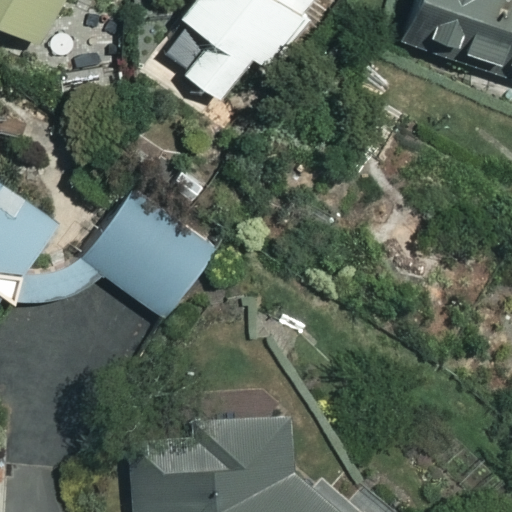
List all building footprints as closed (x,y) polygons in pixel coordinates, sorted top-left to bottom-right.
[(0,0),(0,16),(38,35),(54,0),(0,0)] [(180,65),(213,94),(296,0),(179,0),(176,4),(208,33),(180,65)] [(511,0),(407,0),(392,41),(511,86),(511,0)] [(102,269),(164,314),(212,248),(127,186),(79,252),(50,270),(23,271),(13,263),(48,214),(0,177),(0,294),(3,296),(55,296),(102,269)] [(304,444),(245,381),(113,505),(119,511),(347,511),(288,459),(304,444)]
